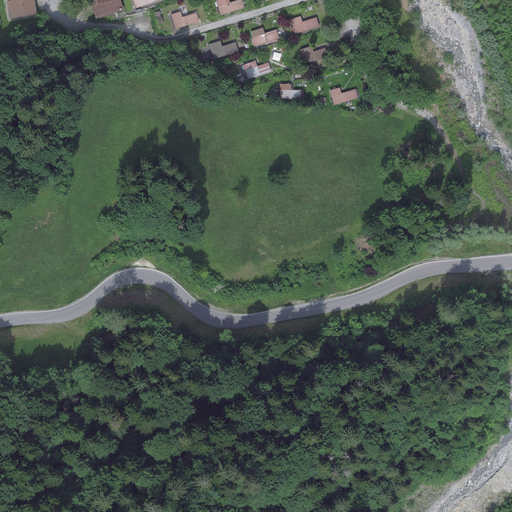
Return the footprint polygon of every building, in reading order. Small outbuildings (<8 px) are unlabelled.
[(33,0),(14,0),(7,1),(10,19),(36,14),(33,0)] [(124,10),(121,0),(89,0),(97,19),(124,10)] [(183,12),(197,6),(194,0),(181,5),(183,12)] [(229,0),(218,0),(217,0),(221,14),(245,7),(242,0),(235,0),(230,2),(229,0)] [(181,11),(171,15),(176,29),(200,21),(197,12),(183,17),(181,11)] [(301,16),(291,19),(295,34),(319,26),(316,17),(302,21),(301,16)] [(263,28),(251,31),(256,46),(280,38),(277,29),(264,33),(263,28)] [(237,51),(234,42),(222,46),(220,41),(209,44),(214,59),(237,51)] [(311,46),(301,50),(306,64),(330,56),(327,47),(313,52),(311,46)] [(254,61),(243,65),(248,79),(272,71),(269,62),(256,66),(254,61)] [(291,84),(280,84),(280,99),(302,99),(302,90),(290,90),(291,84)] [(340,88),(330,91),(335,105),(359,98),(356,89),(342,93),(340,88)]
